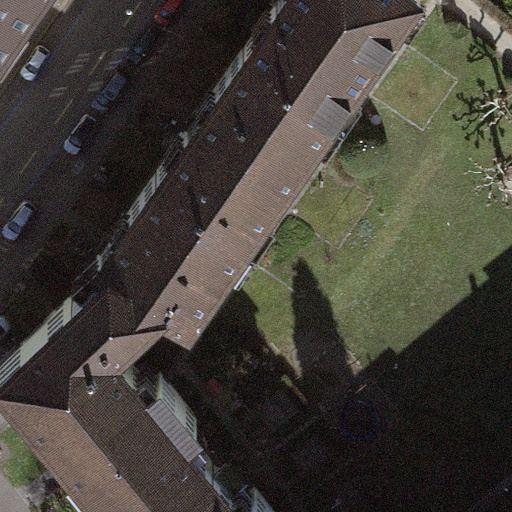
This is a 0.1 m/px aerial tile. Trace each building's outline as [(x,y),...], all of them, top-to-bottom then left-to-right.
[(0,0),(0,47),(33,0),(0,0)] [(276,0),(244,47),(334,110),(410,0),(276,0)] [(334,110),(244,47),(157,171),(247,234),(334,110)] [(247,234),(157,171),(97,255),(105,263),(74,292),(115,343),(160,300),(187,318),(247,234)] [(74,292),(0,362),(0,368),(51,430),(59,424),(85,455),(110,485),(102,492),(118,511),(152,511),(214,461),(186,427),(198,416),(161,372),(148,383),(115,343),(74,292)] [(214,461),(152,511),(276,511),(256,486),(243,497),(214,461)]
